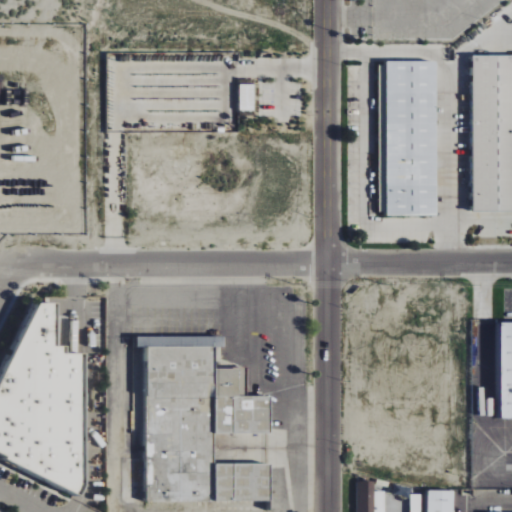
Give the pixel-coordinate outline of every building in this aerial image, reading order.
[(511,211),(511,55),(465,56),(466,212),(511,211)] [(428,215),(428,61),(378,61),(378,215),(428,215)] [(234,110),(250,110),(250,84),(235,84),(234,110)] [(86,353),(67,352),(67,346),(58,345),(58,302),(35,302),(0,383),(0,455),(82,495),(83,487),(83,485),(84,370),(86,366),(86,353)] [(511,323),(490,323),(491,419),(511,418),(511,323)] [(148,501),(272,500),(272,463),(264,464),(264,457),(265,457),(265,441),(242,441),(242,434),(272,434),(271,396),(247,396),(247,368),(216,368),(216,347),(225,347),(225,336),(138,336),(138,347),(147,347),(148,501)] [(353,482),(353,511),(382,511),(382,492),(371,492),(371,482),(353,482)] [(447,511),(448,491),(421,491),(421,495),(408,495),(407,511),(447,511)]
